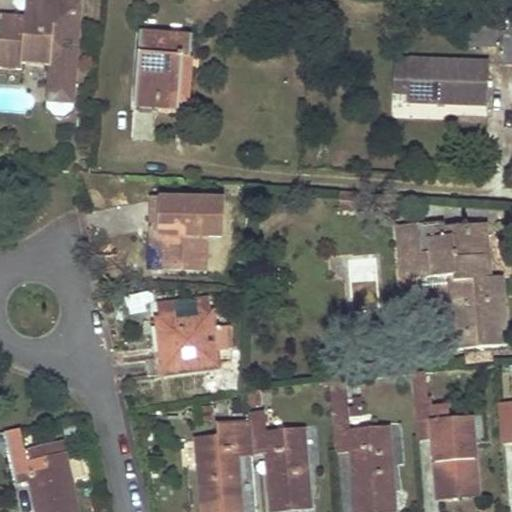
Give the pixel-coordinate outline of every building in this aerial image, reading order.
[(25,17),(0,15),(0,68),(21,70),(21,65),(49,67),(47,104),(75,105),(82,0),(39,0),(39,12),(26,11),(25,13),(25,17)] [(39,12),(39,0),(12,0),(12,5),(17,12),(25,13),(26,11),(39,12)] [(503,40),(504,18),(482,18),(481,32),(474,32),(474,37),(481,37),(481,41),(474,41),(473,65),(503,66),(503,40)] [(464,28),(437,27),(437,47),(464,47),(464,28)] [(511,29),(510,29),(510,40),(503,40),(503,66),(511,66),(511,29)] [(139,35),(134,105),(156,107),(156,99),(179,102),(182,60),(189,61),(191,39),(139,35)] [(361,60),(342,59),(341,93),(359,94),(361,60)] [(189,61),(182,60),(179,102),(186,103),(189,61)] [(456,64),(361,60),(359,94),(358,103),(453,107),(456,64)] [(179,102),(156,99),(156,107),(178,110),(179,102)] [(75,105),(47,104),(47,109),(54,117),(67,118),(75,110),(75,105)] [(73,174),(75,174),(75,165),(55,164),(55,173),(73,174)] [(159,221),(156,270),(204,270),(205,238),(222,238),(221,205),(222,201),(151,199),(151,221),(159,221)] [(159,221),(151,221),(150,270),(156,270),(159,221)] [(459,350),(506,347),(502,278),(490,279),(484,226),(464,227),(465,240),(446,241),(445,228),(444,224),(408,227),(412,281),(447,278),(454,278),(459,350)] [(408,227),(395,228),(398,283),(412,281),(408,227)] [(464,227),(445,228),(446,241),(465,240),(464,227)] [(454,278),(447,278),(453,350),(459,350),(454,278)] [(159,319),(212,313),(210,298),(157,303),(159,319)] [(162,377),(220,370),(217,353),(233,351),(230,328),(214,330),(212,313),(159,319),(156,319),(162,377)] [(477,496),(470,419),(451,420),(448,400),(431,401),(428,401),(426,374),(413,375),(418,439),(432,437),(433,450),(440,449),(441,462),(434,463),(438,499),(477,496)] [(329,383),(335,454),(350,452),(351,466),(358,466),(359,478),(352,479),(354,511),(393,511),(393,492),(388,430),(350,433),(348,416),(348,410),(346,381),(329,383)] [(260,406),(259,391),(246,392),(247,408),(260,406)] [(361,409),(360,400),(353,400),(353,410),(361,409)] [(511,404),(499,406),(502,442),(511,441),(511,404)] [(264,414),(248,416),(248,423),(251,454),(265,453),(266,463),(273,463),(273,473),(267,473),(270,511),(310,509),(303,432),(266,435),(264,414)] [(195,441),(200,511),(240,511),(238,479),(231,479),(230,466),(237,466),(236,456),(251,454),(248,423),(215,426),(216,439),(195,441)] [(29,480),(35,511),(76,511),(64,456),(57,458),(55,445),(24,452),(19,430),(5,433),(15,483),(29,480)]
